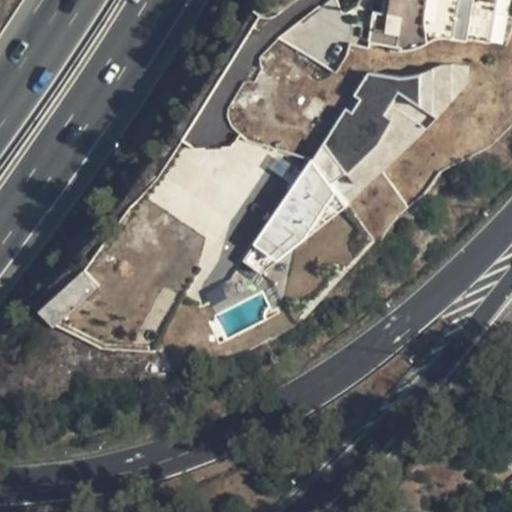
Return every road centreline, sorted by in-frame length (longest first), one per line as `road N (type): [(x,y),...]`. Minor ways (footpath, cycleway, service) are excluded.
road 1 (secondary): [(511,228),(332,379),(254,422),(107,474),(0,485)]
road 2 (secondary): [(302,511),(382,434),(511,277)]
road 3 (motorway): [(0,227),(153,0)]
road 4 (motorway): [(70,0),(0,106)]
